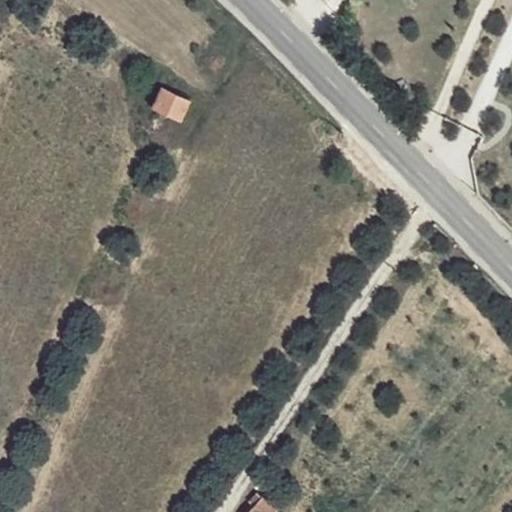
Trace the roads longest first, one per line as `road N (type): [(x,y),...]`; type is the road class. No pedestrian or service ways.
road 1 (unknown): [(221,511),(265,445),(488,229)]
road 2 (primary): [(260,0),(511,254)]
